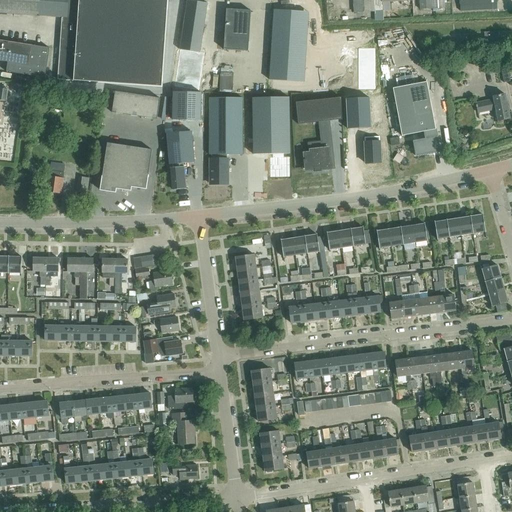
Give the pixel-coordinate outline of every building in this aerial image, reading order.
[(0,0),(0,12),(61,17),(57,80),(161,87),(167,0),(0,0)] [(187,0),(186,0),(173,86),(193,88),(207,3),(187,0)] [(353,0),(354,12),(382,10),(382,2),(381,2),(381,0),(353,0)] [(418,0),(419,9),(432,9),(444,8),(443,0),(418,0)] [(459,0),(460,11),(496,9),(495,0),(459,0)] [(226,9),(223,49),(247,51),(250,10),(226,9)] [(277,12),(276,78),(317,79),(318,13),(277,12)] [(49,48),(0,40),(0,60),(7,62),(6,72),(44,78),(49,48)] [(499,65),(503,83),(510,81),(506,64),(499,65)] [(439,152),(426,82),(392,88),(401,136),(423,132),(425,139),(413,141),(415,156),(433,153),(437,152),(439,152)] [(114,91),(111,113),(156,119),(159,98),(114,91)] [(173,92),(172,120),(200,120),(201,92),(173,92)] [(493,96),(493,98),(476,102),(478,113),(495,109),(498,121),(510,118),(505,94),(493,96)] [(288,97),(252,98),(253,154),(289,154),(288,97)] [(340,97),(295,102),(298,124),(319,122),(320,129),(325,129),(325,130),(324,121),(328,121),(341,119),(340,97)] [(226,155),(242,155),(242,98),(209,98),(209,155),(211,155),(211,159),(210,159),(210,184),(227,184),(227,159),(226,159),(226,155)] [(365,99),(348,100),(350,127),(367,126),(365,99)] [(193,162),(190,132),(166,134),(169,164),(172,164),(172,166),(169,167),(171,189),(185,188),(183,163),(193,162)] [(152,150),(106,143),(99,190),(115,193),(116,189),(130,191),(131,187),(146,189),(152,150)] [(304,160),(303,160),(303,164),(304,164),(305,170),(314,169),(314,172),(321,171),(321,169),(333,167),(331,148),(322,149),(322,151),(303,153),(304,160)] [(383,153),(363,156),(365,177),(385,175),(383,153)] [(291,155),(274,156),(274,172),(291,171),(291,155)] [(61,194),(63,178),(64,172),(48,170),(45,191),(61,194)] [(76,192),(86,194),(88,185),(77,183),(76,192)] [(482,215),(470,217),(473,233),(485,231),(482,215)] [(470,217),(458,219),(461,235),(473,233),(470,217)] [(458,219),(447,220),(449,237),(461,235),(458,219)] [(437,239),(449,237),(447,220),(434,222),(437,239)] [(424,224),(412,226),(415,242),(427,240),(424,224)] [(412,226),(400,228),(403,244),(415,242),(412,226)] [(363,228),(351,230),(353,246),(365,244),(363,228)] [(400,228),(389,229),(391,246),(403,244),(400,228)] [(379,248),(391,246),(389,229),(376,231),(379,248)] [(351,230),(339,232),(341,248),(353,246),(351,230)] [(329,249),(341,248),(339,232),(327,234),(329,249)] [(317,235),(304,237),(307,253),(319,251),(317,235)] [(304,237),(293,239),(295,255),(307,253),(304,237)] [(283,256),(295,255),(293,239),(281,241),(283,256)] [(235,257),(237,270),(256,268),(254,255),(235,257)] [(0,256),(0,272),(8,273),(8,257),(0,256)] [(134,269),(141,268),(139,256),(133,257),(134,269)] [(8,257),(8,273),(21,273),(21,257),(8,257)] [(40,277),(40,285),(45,285),(45,276),(45,271),(45,258),(33,258),(33,271),(39,271),(39,277),(40,277)] [(57,258),(45,258),(45,271),(57,272),(57,258)] [(75,278),(75,285),(79,285),(79,278),(79,272),(80,258),(68,258),(68,272),(74,272),(74,277),(75,278)] [(92,259),(80,258),(79,272),(79,278),(79,285),(79,299),(86,299),(86,285),(85,285),(85,278),(86,278),(86,272),(92,272),(92,259)] [(109,278),(109,286),(114,286),(114,259),(102,259),(102,272),(102,278),(109,278)] [(127,259),(114,259),(114,286),(119,286),(119,278),(120,278),(120,273),(127,273),(127,259)] [(497,265),(482,269),(485,281),(500,277),(497,265)] [(147,267),(141,268),(134,269),(136,278),(150,276),(148,267),(147,267)] [(237,270),(238,283),(257,280),(256,268),(237,270)] [(155,287),(172,284),(170,270),(153,273),(154,281),(148,282),(150,292),(156,291),(155,287)] [(435,279),(435,282),(433,282),(434,291),(440,290),(439,282),(438,282),(437,270),(432,271),(433,279),(435,279)] [(409,273),(399,275),(400,280),(400,282),(410,280),(409,273)] [(485,281),(489,293),(504,289),(500,277),(485,281)] [(238,283),(240,295),(259,292),(257,280),(238,283)] [(296,282),(285,283),(286,290),(297,290),(296,282)] [(357,299),(355,284),(351,285),(354,315),(367,314),(365,298),(357,299)] [(418,284),(413,285),(414,293),(415,299),(417,315),(430,314),(428,298),(419,299),(419,293),(418,284)] [(347,293),(348,300),(340,301),(342,317),(354,315),(351,285),(346,285),(347,293)] [(504,289),(489,293),(492,306),(507,302),(504,289)] [(240,295),(242,307),(261,305),(259,292),(240,295)] [(173,294),(156,296),(157,304),(146,305),(148,315),(170,312),(169,308),(175,308),(173,294)] [(456,311),(454,294),(440,296),(442,312),(456,311)] [(378,296),(365,298),(367,314),(380,312),(378,296)] [(440,296),(428,298),(430,314),(442,312),(440,296)] [(417,315),(415,299),(402,301),(404,317),(417,315)] [(340,301),(327,302),(329,318),(342,317),(340,301)] [(390,311),(391,319),(404,317),(402,301),(386,303),(387,311),(390,311)] [(327,302),(314,304),(316,320),(329,318),(327,302)] [(314,304),(302,306),(304,322),(316,320),(314,304)] [(262,318),(261,305),(242,307),(244,320),(262,318)] [(304,322),(302,306),(288,307),(290,323),(304,322)] [(178,330),(176,317),(159,319),(161,333),(178,330)] [(117,327),(109,327),(109,341),(122,341),(122,323),(117,323),(117,327)] [(135,327),(123,327),(123,323),(122,323),(122,341),(135,342),(135,327)] [(44,340),(57,340),(57,326),(44,326),(44,340)] [(57,340),(70,341),(70,326),(57,326),(57,340)] [(70,341),(83,341),(83,326),(70,326),(70,341)] [(83,341),(96,341),(96,326),(83,326),(83,341)] [(96,341),(109,341),(109,327),(96,326),(96,341)] [(6,356),(18,356),(18,341),(11,341),(11,335),(6,335),(6,356)] [(161,356),(182,353),(180,340),(173,341),(172,337),(143,341),(145,354),(161,352),(161,356)] [(504,350),(507,361),(511,359),(511,340),(511,339),(497,343),(499,351),(504,350)] [(31,356),(32,341),(18,341),(18,356),(31,356)] [(472,350),(459,352),(463,383),(467,382),(466,374),(465,368),(474,367),(472,350)] [(383,352),(370,353),(372,369),(385,368),(383,352)] [(448,370),(460,368),(461,374),(457,375),(458,383),(463,383),(459,352),(446,354),(448,370)] [(367,390),(364,370),(372,369),(370,353),(358,355),(360,371),(360,377),(362,391),(367,390)] [(441,377),(440,371),(448,370),(446,354),(433,355),(437,386),(442,385),(441,377)] [(358,355),(345,357),(347,373),(360,371),(358,355)] [(423,373),(428,372),(429,379),(431,379),(432,386),(437,386),(433,355),(421,357),(423,373)] [(345,357),(332,358),(334,374),(347,373),(345,357)] [(421,357),(408,359),(410,375),(423,373),(421,357)] [(332,358),(320,360),(322,376),(334,374),(332,358)] [(397,376),(405,375),(407,390),(412,389),(411,381),(410,375),(408,359),(395,361),(397,376)] [(320,360),(307,362),(309,377),(322,376),(320,360)] [(296,379),(309,377),(307,362),(294,363),(296,379)] [(251,371),(252,384),(271,381),(270,368),(251,371)] [(252,384),(254,396),(273,394),(271,381),(252,384)] [(192,402),(192,388),(175,389),(175,397),(167,397),(168,409),(183,408),(183,403),(192,402)] [(144,413),(144,408),(152,407),(150,393),(137,394),(138,409),(139,413),(144,413)] [(125,410),(138,409),(137,394),(124,395),(125,410)] [(254,396),(256,408),(275,406),(273,394),(254,396)] [(124,395),(111,397),(113,418),(113,417),(119,416),(119,411),(125,410),(124,395)] [(358,395),(347,396),(349,407),(359,405),(358,395)] [(99,413),(107,412),(108,418),(113,418),(111,397),(98,398),(99,413)] [(98,398),(85,400),(86,414),(87,414),(99,413),(98,398)] [(331,398),(320,399),(322,410),(333,409),(331,398)] [(74,416),(81,415),(81,421),(87,420),(87,414),(86,414),(85,400),(72,401),(74,416)] [(47,401),(34,402),(35,417),(49,415),(47,401)] [(74,416),(72,401),(59,403),(61,424),(68,423),(67,416),(74,416)] [(34,402),(21,404),(22,418),(35,417),(34,402)] [(21,404),(8,405),(9,420),(22,418),(21,404)] [(8,405),(0,405),(0,420),(9,420),(8,405)] [(276,419),(275,406),(256,408),(257,421),(276,419)] [(167,421),(166,413),(157,413),(158,422),(167,421)] [(194,430),(194,421),(184,421),(184,413),(172,414),(173,422),(177,422),(178,443),(193,443),(193,430),(194,430)] [(424,419),(419,420),(424,450),(437,448),(434,432),(427,433),(426,426),(425,426),(424,419)] [(421,428),(422,434),(409,436),(411,452),(424,450),(419,420),(414,420),(416,429),(421,428)] [(498,422),(485,424),(487,440),(500,438),(498,422)] [(143,425),(144,432),(153,431),(152,424),(143,425)] [(485,424),(472,426),(475,442),(487,440),(485,424)] [(385,425),(380,426),(385,457),(398,454),(395,438),(387,440),(385,425)] [(138,426),(127,427),(128,434),(139,433),(138,426)] [(382,440),(369,442),(372,459),(385,457),(380,426),(375,427),(377,435),(381,435),(382,440)] [(472,426),(460,428),(462,444),(475,442),(472,426)] [(117,428),(118,435),(128,434),(127,427),(117,428)] [(460,428),(447,430),(450,446),(462,444),(460,428)] [(112,429),(101,430),(102,437),(113,436),(112,429)] [(92,438),(102,437),(101,430),(91,431),(92,438)] [(447,430),(434,432),(437,448),(450,446),(447,430)] [(48,431),(37,433),(38,440),(55,438),(54,431),(48,432),(48,431)] [(259,434),(261,446),(280,444),(278,431),(259,434)] [(86,432),(76,433),(76,440),(87,439),(86,432)] [(28,441),(38,440),(37,433),(27,434),(28,441)] [(59,442),(66,441),(76,440),(76,433),(65,434),(58,435),(59,442)] [(334,433),(329,434),(334,464),(347,462),(344,446),(332,448),(331,442),(335,442),(334,433)] [(22,434),(11,436),(12,443),(23,441),(22,434)] [(325,449),(319,450),(321,466),(334,464),(329,434),(330,438),(324,439),(325,449)] [(2,444),(12,443),(11,436),(1,437),(2,444)] [(369,442),(357,444),(359,460),(372,459),(369,442)] [(83,466),(77,467),(78,482),(91,480),(87,450),(86,444),(81,444),(83,466)] [(261,446),(263,459),(282,456),(280,444),(261,446)] [(357,444),(344,446),(347,462),(359,460),(357,444)] [(5,450),(7,450),(6,446),(0,447),(0,458),(0,459),(1,467),(2,471),(3,485),(16,484),(14,469),(7,470),(5,450)] [(107,452),(108,463),(102,464),(103,479),(116,477),(112,446),(111,446),(112,451),(107,452)] [(118,450),(116,451),(115,446),(112,446),(116,477),(128,476),(126,461),(119,462),(118,450)] [(142,448),(138,448),(139,457),(141,475),(153,473),(152,459),(144,459),(144,455),(143,455),(142,448)] [(93,449),(87,450),(91,480),(103,479),(102,464),(94,465),(93,453),(93,449)] [(308,469),(321,466),(319,450),(306,452),(308,469)] [(44,454),(46,466),(39,467),(40,481),(53,480),(52,465),(50,453),(44,454)] [(30,455),(25,456),(28,483),(40,481),(39,467),(32,467),(30,455)] [(21,469),(14,469),(16,484),(28,483),(25,456),(20,457),(21,464),(20,465),(21,469)] [(62,456),(64,468),(65,483),(78,482),(77,467),(69,468),(68,456),(62,456)] [(284,469),(282,456),(263,459),(264,472),(266,472),(266,473),(272,472),(272,471),(284,469)] [(128,476),(141,475),(139,457),(133,457),(133,461),(126,461),(128,476)] [(196,465),(181,465),(181,462),(171,462),(172,476),(179,475),(180,479),(197,478),(196,465)] [(510,488),(511,487),(511,471),(507,473),(509,481),(501,482),(503,496),(511,495),(510,488)] [(457,484),(459,497),(474,494),(472,481),(457,484)] [(425,485),(413,487),(415,503),(427,501),(428,504),(434,503),(431,486),(426,487),(425,485)] [(413,487),(400,489),(403,505),(415,503),(413,487)] [(390,507),(403,505),(400,489),(387,491),(390,507)] [(354,511),(353,501),(350,501),(349,494),(337,496),(339,511),(335,511),(354,511)] [(459,497),(461,509),(476,507),(474,494),(459,497)]
